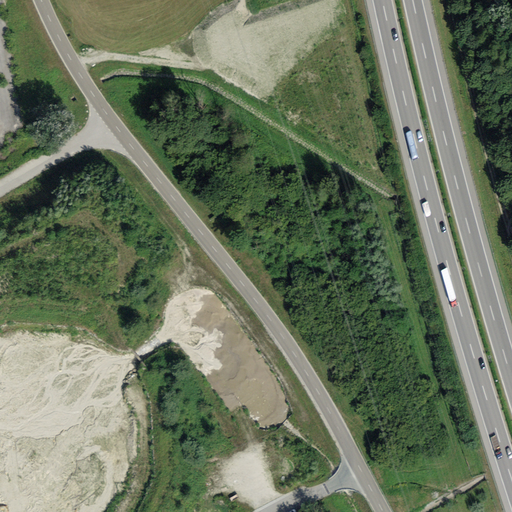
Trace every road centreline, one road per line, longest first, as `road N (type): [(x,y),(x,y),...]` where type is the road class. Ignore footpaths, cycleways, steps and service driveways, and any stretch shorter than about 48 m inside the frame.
road 1 (secondary): [(382,511),(278,332),(91,91),(40,0)]
road 2 (motorway): [(382,0),(423,177),(511,482)]
road 3 (motorway): [(511,382),(412,0)]
road 4 (track): [(451,0),(511,236)]
